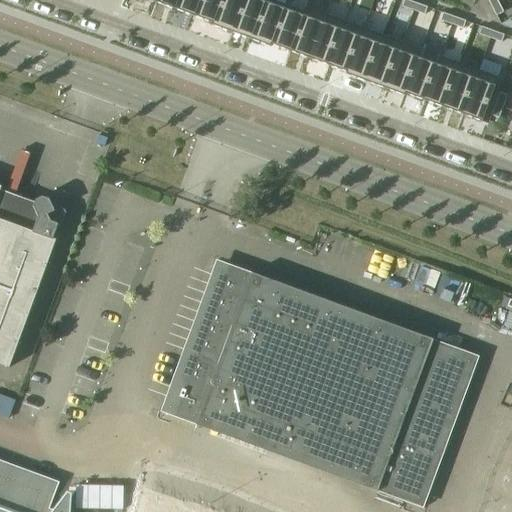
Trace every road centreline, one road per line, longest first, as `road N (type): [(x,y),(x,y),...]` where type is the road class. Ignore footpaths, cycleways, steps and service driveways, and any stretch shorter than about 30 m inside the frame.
road 1 (tertiary): [(511,236),(0,49)]
road 2 (residential): [(511,170),(46,0)]
